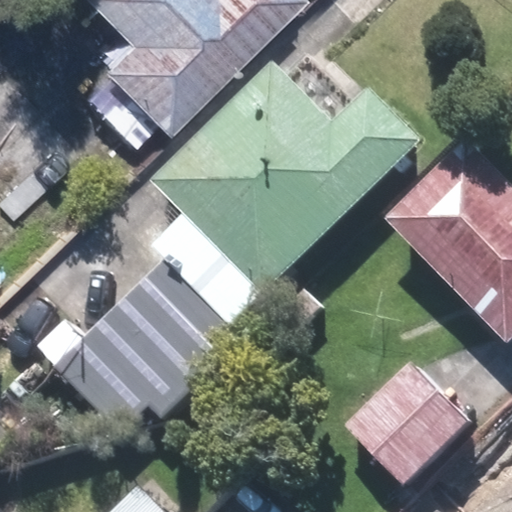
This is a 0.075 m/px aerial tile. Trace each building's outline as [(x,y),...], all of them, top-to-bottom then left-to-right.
[(93,62),(159,128),(286,0),(83,0),(119,36),(93,62)] [(283,64),(161,183),(273,297),(428,146),(375,93),(343,124),(283,64)] [(393,222),(511,343),(511,178),(476,142),(393,222)] [(242,338),(166,267),(136,298),(66,373),(142,444),(242,338)] [(462,417),(416,373),(352,438),(427,511),(511,511),(511,465),(505,459),(462,417)] [(168,511),(146,489),(123,511),(168,511)]
